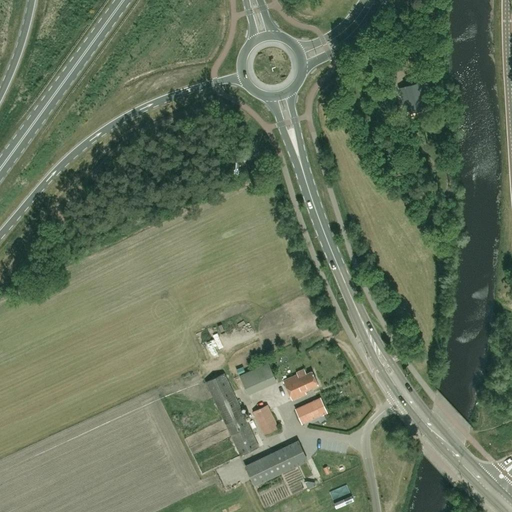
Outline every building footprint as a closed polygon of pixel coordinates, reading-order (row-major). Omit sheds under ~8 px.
[(429,102),(424,81),(417,83),(406,86),(399,88),(405,111),(412,109),(412,110),(424,107),(423,104),(429,102)] [(253,322),(249,324),(253,335),(258,334),(253,322)] [(251,370),(239,376),(247,392),(276,379),(268,363),(251,370)] [(297,375),(283,381),(292,400),(306,394),(305,391),(318,385),(312,371),(306,374),(304,369),(296,373),(297,375)] [(224,373),(206,382),(240,456),(259,447),(224,373)] [(317,399),(296,409),(302,423),(323,413),(326,412),(321,397),(317,399)] [(278,428),(267,405),(253,412),(264,435),(278,428)] [(298,441),(245,466),(252,479),(255,485),(297,465),(307,460),(298,441)]
